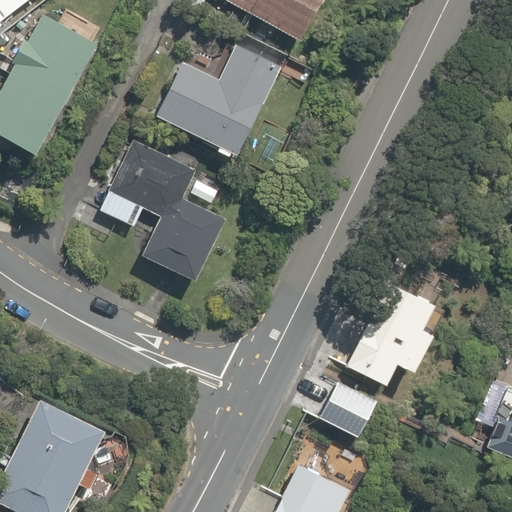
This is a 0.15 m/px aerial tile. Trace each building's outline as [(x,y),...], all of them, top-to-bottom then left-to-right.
[(0,0),(0,40),(52,0),(0,0)] [(218,0),(305,59),(343,4),(336,0),(218,0)] [(60,27),(39,16),(32,30),(42,36),(0,117),(0,155),(43,178),(107,54),(93,47),(100,33),(66,16),(60,27)] [(148,124),(246,176),(271,129),(263,125),(286,81),(237,55),(224,80),(183,58),(148,124)] [(200,296),(233,231),(209,219),(212,212),(186,199),(196,179),(129,145),(94,214),(129,232),(141,210),(159,219),(136,263),(200,296)] [(352,313),(331,358),(371,377),(382,355),(398,362),(420,317),(406,310),(418,285),(383,268),(360,317),(352,313)] [(367,391),(309,365),(291,404),(349,431),(367,391)] [(511,389),(504,387),(486,450),(511,457),(511,389)] [(92,511),(137,438),(65,394),(0,501),(0,505),(11,511),(92,511)] [(260,475),(236,511),(330,511),(336,503),(324,496),(333,481),(288,453),(270,482),(260,475)]
